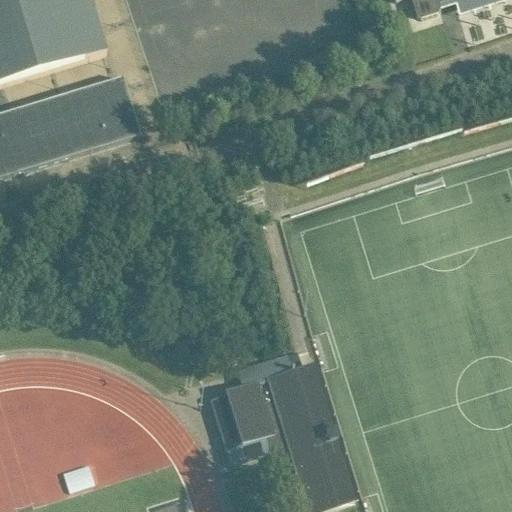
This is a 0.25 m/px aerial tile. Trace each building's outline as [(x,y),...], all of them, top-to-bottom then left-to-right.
[(0,0),(0,89),(106,57),(88,0),(0,0)] [(394,0),(396,4),(409,0),(410,0),(416,20),(421,22),(438,17),(440,12),(438,7),(460,0),(394,0)] [(438,23),(405,33),(415,64),(448,54),(438,23)] [(0,118),(0,182),(110,149),(109,147),(140,138),(122,82),(93,91),(0,118)] [(266,364),(266,365),(249,370),(236,374),(242,390),(226,395),(231,412),(230,412),(241,450),(258,445),(257,443),(266,440),(266,442),(274,446),(276,445),(277,449),(278,452),(278,453),(334,435),(313,368),(291,374),(286,358),(266,364)] [(355,504),(334,435),(278,453),(278,452),(271,454),(273,460),(286,502),(289,511),(330,511),(347,507),(355,504)]
